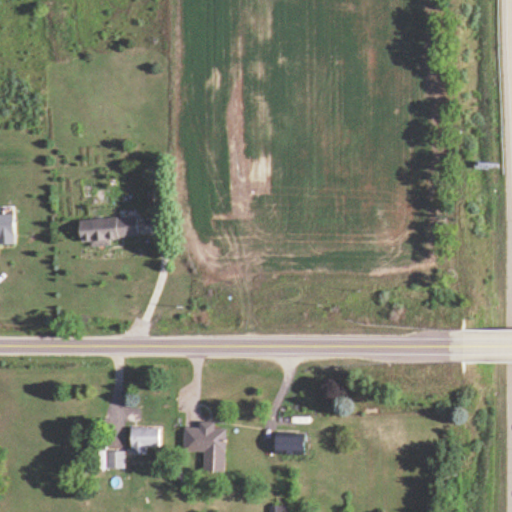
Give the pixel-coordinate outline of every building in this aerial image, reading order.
[(17,215),(0,214),(0,243),(17,244),(17,215)] [(140,217),(82,219),(82,241),(140,240),(140,217)] [(132,455),(148,455),(148,446),(162,446),(162,427),(132,427),(132,455)] [(227,428),(185,427),(185,451),(205,452),(205,471),(226,472),(227,428)] [(309,453),(309,434),(279,434),(279,453),(309,453)] [(124,451),(108,451),(108,468),(124,468),(124,451)]
